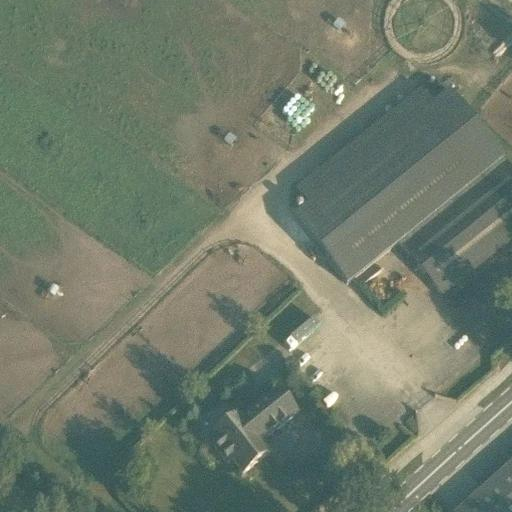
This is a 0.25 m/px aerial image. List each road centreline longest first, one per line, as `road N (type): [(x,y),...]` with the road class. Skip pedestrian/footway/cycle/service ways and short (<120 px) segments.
road 1 (track): [(104,511),(41,464),(28,419),(393,82),(463,71)]
road 2 (secondary): [(390,511),(511,404)]
